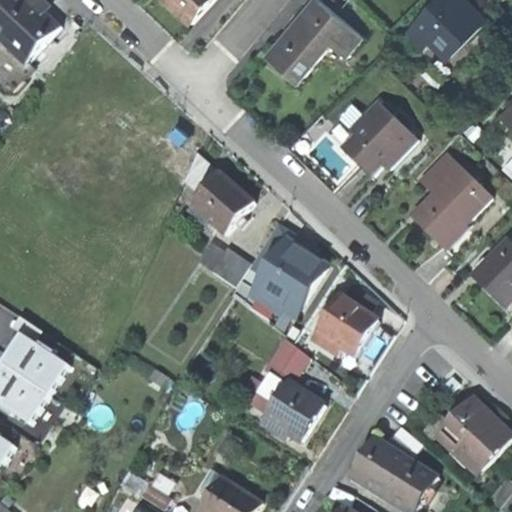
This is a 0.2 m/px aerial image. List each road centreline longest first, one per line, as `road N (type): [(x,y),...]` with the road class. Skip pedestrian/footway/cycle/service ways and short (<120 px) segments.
road 1 (residential): [(202,87),(440,312)]
road 2 (residential): [(313,511),(440,312)]
road 3 (residential): [(116,0),(202,87)]
